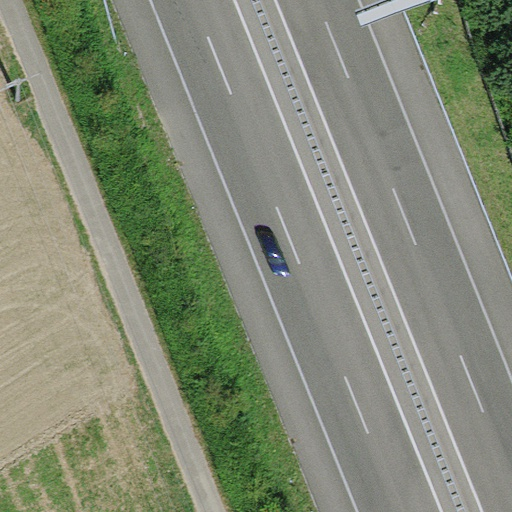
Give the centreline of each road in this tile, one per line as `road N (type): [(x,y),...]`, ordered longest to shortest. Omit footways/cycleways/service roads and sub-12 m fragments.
road 1 (motorway): [(190,0),(397,511)]
road 2 (track): [(202,511),(0,0)]
road 3 (motorway): [(511,487),(314,0)]
